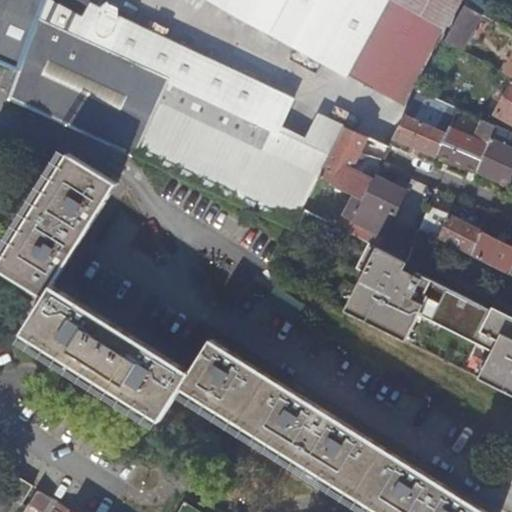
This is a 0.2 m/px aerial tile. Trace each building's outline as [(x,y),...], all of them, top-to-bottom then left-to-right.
[(0,0),(0,62),(21,72),(47,0),(0,0)] [(88,16),(50,0),(47,0),(21,72),(12,97),(135,155),(158,108),(168,86),(171,79),(78,35),(88,16)] [(207,0),(392,102),(448,0),(207,0)] [(448,0),(392,102),(404,109),(463,0),(448,0)] [(469,0),(466,6),(478,13),(485,0),(469,0)] [(466,6),(447,41),(463,50),(482,15),(478,13),(466,6)] [(168,86),(273,135),(293,145),(308,114),(129,30),(127,33),(88,16),(78,35),(171,79),(168,86)] [(511,122),(511,78),(510,82),(511,83),(511,88),(497,115),(511,122)] [(168,86),(158,108),(261,157),(273,135),(168,86)] [(395,137),(412,144),(420,148),(438,155),(447,133),(458,109),(420,92),(395,137)] [(158,108),(135,155),(294,229),(320,178),(261,157),(158,108)] [(346,127),(320,178),(365,201),(373,184),(351,173),(368,137),(346,127)] [(511,148),(511,134),(504,131),(499,143),(511,148)] [(447,133),(438,155),(479,174),(489,150),(447,133)] [(489,150),(479,174),(508,186),(511,176),(511,148),(499,143),(497,142),(498,136),(495,135),(489,150)] [(412,144),(408,153),(416,157),(420,148),(412,144)] [(72,154),(1,267),(48,297),(26,333),(164,420),(184,389),(381,511),(490,511),(214,341),(194,374),(56,286),(120,184),(72,154)] [(349,218),(343,229),(372,244),(409,263),(414,250),(387,237),(406,192),(377,178),(373,184),(365,201),(355,221),(349,218)] [(432,206),(422,230),(474,256),(484,233),(484,232),(432,206)] [(511,246),(484,233),(474,256),(511,275),(511,246)] [(511,318),(420,271),(418,274),(407,269),(409,263),(372,244),(360,270),(368,274),(349,312),(409,343),(423,316),(496,353),(482,380),(511,394),(511,318)] [(267,306),(298,317),(303,302),(273,290),(267,306)] [(18,476),(6,495),(23,506),(34,487),(18,476)] [(40,491),(31,504),(43,511),(45,511),(54,499),(40,491)] [(54,511),(73,511),(60,503),(54,511)]
